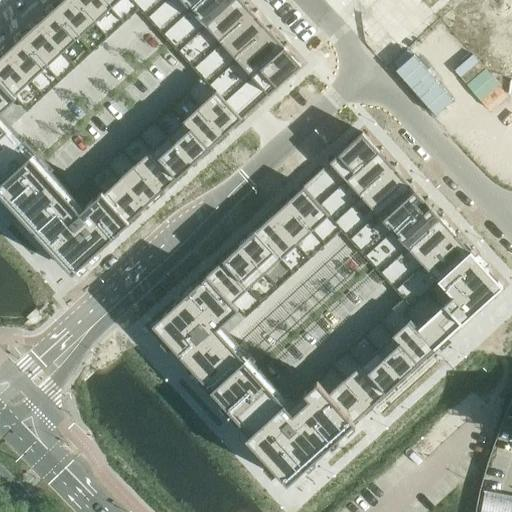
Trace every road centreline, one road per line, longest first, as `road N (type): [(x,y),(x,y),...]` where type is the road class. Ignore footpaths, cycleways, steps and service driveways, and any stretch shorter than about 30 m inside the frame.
road 1 (residential): [(104,309),(365,66)]
road 2 (residential): [(276,490),(104,309)]
road 3 (residential): [(511,216),(365,66)]
road 4 (secondary): [(100,511),(0,415)]
road 5 (residential): [(94,318),(0,219)]
road 6 (residential): [(0,409),(94,318)]
